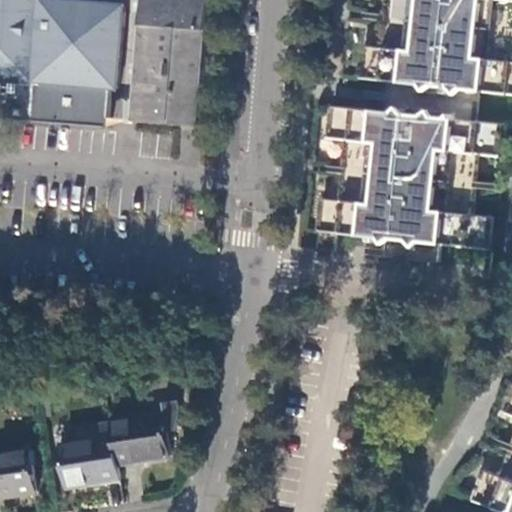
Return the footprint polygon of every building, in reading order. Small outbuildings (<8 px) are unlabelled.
[(0,0),(0,113),(29,116),(109,124),(113,86),(120,86),(126,5),(103,2),(78,0),(0,0)] [(136,122),(200,128),(210,0),(145,0),(139,88),(136,122)] [(324,199),(321,230),(338,232),(445,243),(443,261),(462,264),(464,245),(489,248),(493,217),(474,215),(480,154),(499,156),(502,124),(477,121),(480,92),(511,94),(511,0),(388,0),(384,49),(365,47),(362,78),(387,81),(384,111),(334,106),(331,138),(350,140),(343,201),(324,199)] [(174,154),(175,132),(145,130),(144,153),(174,154)] [(320,247),(336,249),(338,232),(321,230),(320,247)] [(115,422),(121,462),(175,454),(171,432),(179,431),(183,409),(182,400),(166,402),(168,414),(115,422)] [(511,511),(511,402),(508,413),(511,414),(511,456),(505,476),(487,469),(475,500),(501,510),(499,511),(511,511)] [(71,485),(124,477),(121,462),(115,422),(75,428),(77,442),(65,444),(71,485)] [(0,496),(39,490),(34,449),(0,454),(0,496)]
